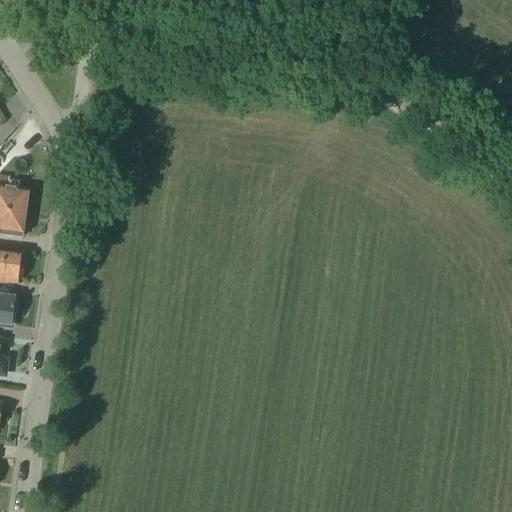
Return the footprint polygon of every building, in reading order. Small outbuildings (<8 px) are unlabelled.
[(0,179),(0,190),(7,191),(9,180),(0,179)] [(0,214),(26,218),(29,194),(0,190),(0,214)] [(0,238),(22,242),(26,218),(0,214),(0,238)] [(0,282),(17,285),(17,281),(20,281),(21,271),(19,270),(20,258),(0,255),(0,282)] [(0,327),(11,329),(15,301),(0,299),(0,327)]
